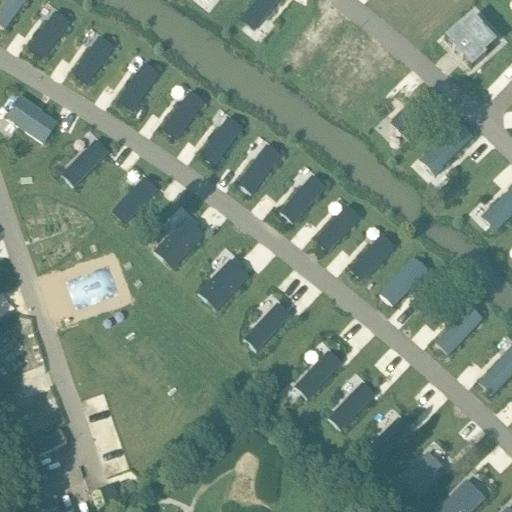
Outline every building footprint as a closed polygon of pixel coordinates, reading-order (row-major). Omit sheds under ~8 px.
[(8,0),(0,12),(0,30),(4,33),(25,3),(24,0),(8,0)] [(257,0),(239,23),(253,34),(280,0),(257,0)] [(398,0),(388,10),(407,31),(441,0),(398,0)] [(54,14),(27,51),(41,62),(69,25),(68,24),(67,25),(54,16),(55,15),(54,14)] [(458,29),(443,42),(451,52),(453,54),(455,53),(461,59),(459,61),(461,63),(470,72),(485,59),(481,55),(492,46),(483,37),(484,35),(481,31),(480,33),(471,23),(461,32),(458,29)] [(98,40),(72,77),(86,87),(113,50),(112,49),(111,51),(98,42),(99,40),(98,40)] [(143,66),(117,103),(131,114),(158,76),(157,76),(156,77),(143,68),(144,67),(143,66)] [(189,95),(161,132),(175,142),(203,105),(202,105),(201,106),(189,97),(190,95),(189,95)] [(422,96),(390,127),(397,135),(396,136),(399,139),(400,138),(407,145),(440,114),(422,96)] [(11,113),(5,121),(42,146),(56,126),(19,101),(14,109),(12,108),(9,112),(11,113)] [(227,120),(200,157),(214,168),(241,131),(240,130),(239,132),(227,122),(228,121),(227,120)] [(458,127),(422,163),(428,168),(426,169),(434,178),(443,170),(441,168),(470,140),(458,127)] [(94,144),(60,179),(73,191),(106,157),(94,144)] [(265,149),(236,188),(250,198),(279,160),(265,149)] [(310,180),(278,216),(291,228),(324,192),(310,180)] [(142,183),(112,214),(124,226),(155,195),(142,183)] [(488,213),(480,221),(488,229),(490,228),(495,233),(511,216),(511,191),(490,214),(488,213)] [(346,209),(315,243),(328,255),(359,221),(358,220),(357,222),(345,211),(346,210),(346,209)] [(183,223),(153,255),(171,272),(202,238),(193,230),(192,232),(183,223)] [(380,238),(349,272),(362,284),(393,250),(392,249),(391,250),(379,240),(381,239),(380,238)] [(411,263),(378,299),(391,310),(417,282),(419,283),(427,275),(418,267),(417,269),(411,263)] [(227,265),(197,296),(215,313),(246,280),(237,271),(236,273),(227,265)] [(276,307),(243,343),(256,355),(288,320),(276,307)] [(460,319),(434,347),(446,359),(479,324),(474,318),(475,317),(467,309),(459,318),(460,319)] [(504,359),(478,387),(490,399),(511,376),(511,350),(503,358),(504,359)] [(326,355),(293,390),(306,402),(339,367),(326,355)] [(361,386),(327,421),(340,433),(373,399),(361,386)] [(127,439),(135,431),(105,404),(98,413),(127,439)] [(397,422),(363,455),(375,468),(409,434),(397,422)] [(426,456),(395,488),(413,506),(444,474),(437,467),(438,466),(435,463),(434,464),(426,456)] [(465,485),(438,511),(473,511),(483,503),(476,496),(477,495),(474,492),(473,493),(465,485)]
